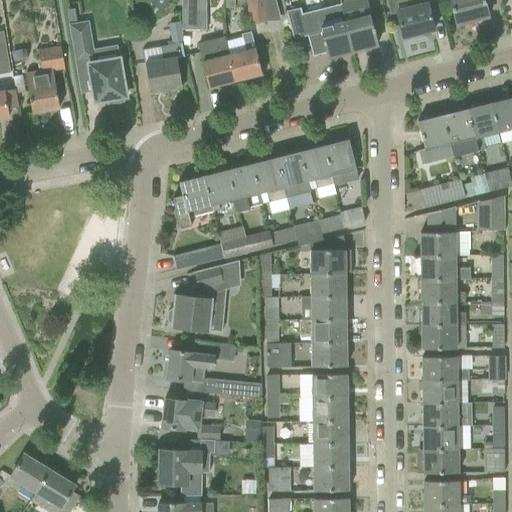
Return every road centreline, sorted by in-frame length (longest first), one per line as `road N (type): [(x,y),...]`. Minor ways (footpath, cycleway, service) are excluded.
road 1 (residential): [(388,511),(384,98)]
road 2 (residential): [(114,449),(149,152)]
road 3 (residential): [(149,152),(384,98)]
road 4 (residential): [(0,177),(149,152)]
road 5 (residential): [(384,98),(511,64)]
